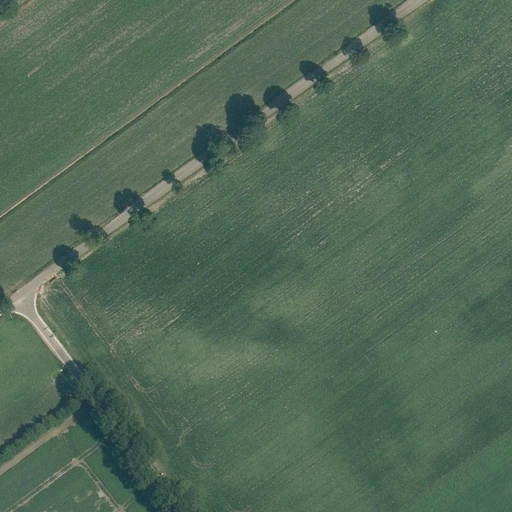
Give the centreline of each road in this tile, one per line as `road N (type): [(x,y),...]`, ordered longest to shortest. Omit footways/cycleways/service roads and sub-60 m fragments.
road 1 (unclassified): [(17,296),(418,0)]
road 2 (unclassified): [(181,511),(17,296)]
